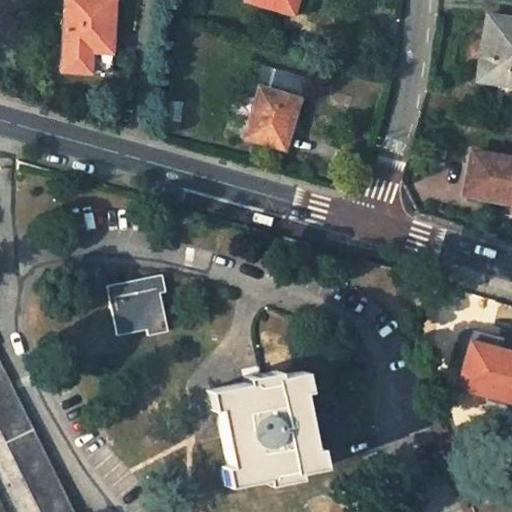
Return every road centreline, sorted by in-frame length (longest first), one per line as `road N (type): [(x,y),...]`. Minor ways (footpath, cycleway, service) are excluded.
road 1 (residential): [(410,511),(359,349),(212,272),(112,249),(2,257)]
road 2 (residential): [(2,257),(14,347),(60,435),(119,511)]
road 3 (tertiary): [(137,164),(373,225)]
road 4 (unclassified): [(415,0),(410,63),(373,225)]
road 5 (residential): [(151,0),(137,164)]
road 6 (tertiary): [(373,225),(511,269)]
road 7 (tertiary): [(4,122),(137,164)]
